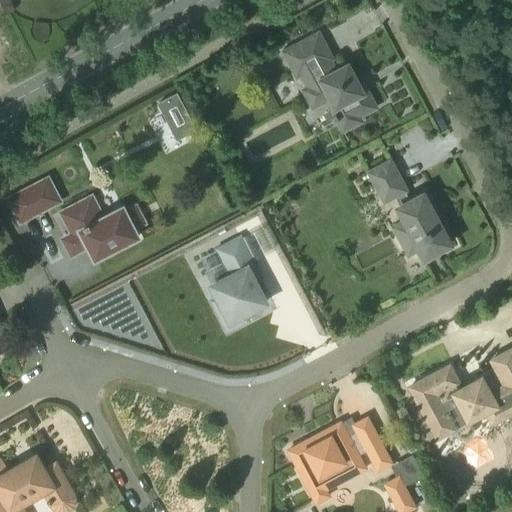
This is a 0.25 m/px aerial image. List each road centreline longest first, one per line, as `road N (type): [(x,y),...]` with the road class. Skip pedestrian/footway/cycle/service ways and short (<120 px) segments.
road 1 (unclassified): [(242,409),(511,261)]
road 2 (unclassified): [(511,240),(390,0)]
road 3 (tertiary): [(0,118),(214,0)]
road 4 (unclassified): [(242,409),(69,378)]
road 5 (unclassified): [(143,511),(69,378)]
